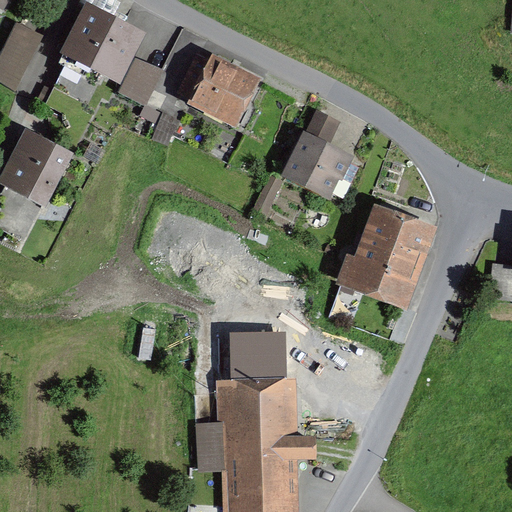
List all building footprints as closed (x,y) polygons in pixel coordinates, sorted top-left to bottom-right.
[(50,101),(79,116),(102,71),(120,80),(143,36),(87,7),(64,52),(73,56),(50,101)] [(165,73),(186,80),(202,33),(181,26),(165,73)] [(19,27),(0,65),(0,82),(15,93),(42,39),(19,27)] [(180,95),(234,123),(254,85),(200,57),(180,95)] [(119,93),(145,106),(163,71),(136,59),(119,93)] [(165,116),(154,141),(167,147),(180,123),(165,116)] [(17,186),(0,219),(0,229),(25,243),(69,157),(29,136),(6,180),(17,186)] [(306,143),(290,175),(327,193),(335,177),(339,179),(347,163),(306,143)] [(381,217),(355,286),(397,302),(423,233),(381,217)] [(511,271),(493,270),(491,300),(511,302),(511,271)] [(200,428),(202,471),(222,471),(223,511),(285,511),(283,461),(307,460),(307,442),(283,443),(279,366),(216,368),(219,427),(200,428)] [(8,504),(35,511),(37,511),(48,474),(19,465),(8,504)]
